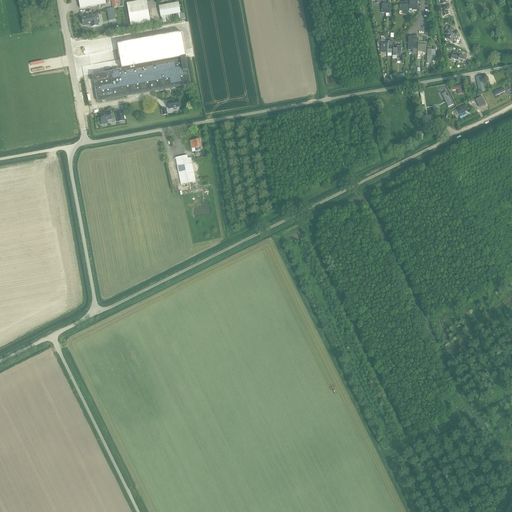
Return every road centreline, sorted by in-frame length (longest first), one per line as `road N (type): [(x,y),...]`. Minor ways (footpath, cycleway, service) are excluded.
road 1 (unclassified): [(85,143),(485,71)]
road 2 (unclassified): [(96,313),(439,143)]
road 3 (unclassified): [(138,511),(51,335)]
road 4 (unclassified): [(96,313),(67,147)]
road 5 (unclassified): [(85,143),(60,0)]
